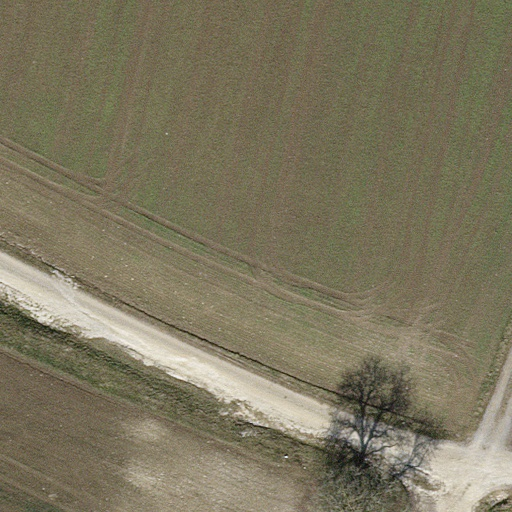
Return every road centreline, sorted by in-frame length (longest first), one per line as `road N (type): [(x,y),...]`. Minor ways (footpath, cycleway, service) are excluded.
road 1 (track): [(511,471),(477,471),(357,429),(0,260)]
road 2 (track): [(455,511),(511,383)]
